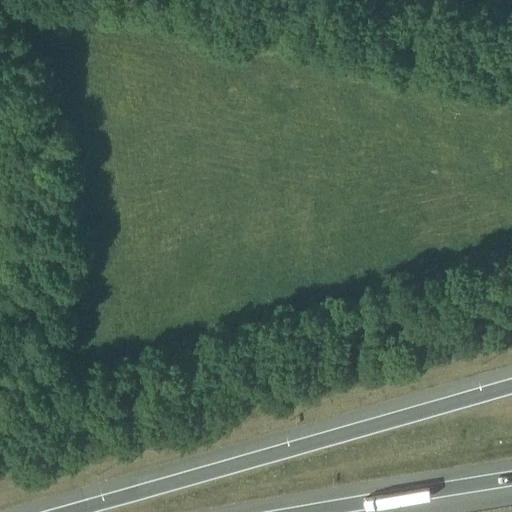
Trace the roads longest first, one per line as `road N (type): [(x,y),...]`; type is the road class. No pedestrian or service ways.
road 1 (motorway): [(511,386),(70,511)]
road 2 (motorway): [(511,480),(324,511)]
